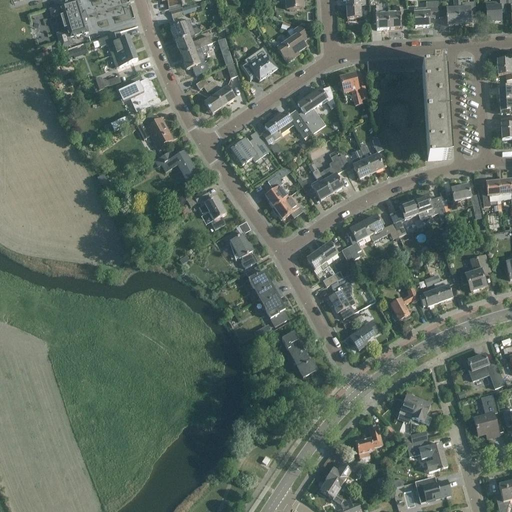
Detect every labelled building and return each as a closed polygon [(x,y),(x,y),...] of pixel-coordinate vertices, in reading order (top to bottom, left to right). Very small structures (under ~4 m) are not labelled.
[(70,4),(68,0),(66,0),(60,2),(61,7),(59,7),(60,8),(49,11),(51,18),(62,15),(67,32),(56,35),(58,42),(69,39),(69,40),(87,34),(83,22),(86,21),(84,14),(81,15),(78,2),(70,4)] [(284,0),(286,10),(303,9),(301,0),(284,0)] [(364,7),(364,6),(363,0),(353,0),(354,5),(346,5),(346,20),(360,19),(360,7),(364,7)] [(446,26),(459,26),(457,0),(452,0),(453,10),(445,11),(446,26)] [(457,0),(459,26),(471,25),(471,24),(477,24),(477,14),(475,14),(474,3),(461,4),(460,0),(457,0)] [(500,23),(499,11),(505,11),(505,6),(504,0),(498,0),(499,3),(485,3),(486,24),(500,23)] [(426,13),(414,14),(415,29),(429,28),(429,20),(434,19),(439,19),(438,9),(438,2),(425,3),(426,5),(426,13)] [(379,16),(378,11),(378,8),(372,8),(373,25),(375,25),(376,31),(388,30),(387,16),(379,16)] [(403,23),(402,9),(396,10),(396,15),(387,16),(388,30),(401,29),(400,24),(403,23)] [(180,11),(170,14),(172,20),(182,16),(180,11)] [(175,44),(189,38),(186,30),(192,28),(190,22),(170,30),(175,44)] [(199,28),(192,31),(194,36),(201,33),(199,28)] [(286,64),(298,56),(297,54),(305,48),(302,44),(307,40),(299,28),(293,32),(296,36),(276,50),(286,64)] [(121,40),(119,34),(104,39),(107,46),(111,45),(120,68),(137,62),(128,38),(121,40)] [(181,58),(206,47),(211,45),(209,38),(191,44),(189,38),(175,44),(181,58)] [(206,47),(181,58),(186,71),(205,64),(202,56),(208,53),(206,47)] [(259,82),(276,71),(262,51),(239,67),(249,82),(256,78),(259,82)] [(432,69),(426,70),(422,70),(427,161),(447,160),(451,159),(445,68),(444,63),(438,64),(437,59),(431,60),(432,69)] [(511,80),(511,61),(496,62),(497,76),(505,76),(505,81),(511,80)] [(233,65),(226,67),(230,80),(237,78),(233,65)] [(358,89),(354,76),(340,79),(344,95),(351,93),(355,106),(361,105),(360,101),(367,99),(364,88),(358,89)] [(99,78),(95,79),(99,91),(103,89),(103,88),(109,86),(109,87),(120,83),(118,77),(107,81),(100,79),(99,78)] [(141,83),(139,78),(116,89),(118,94),(125,90),(135,113),(148,107),(146,103),(155,99),(147,80),(141,83)] [(212,91),(208,85),(204,80),(195,86),(199,91),(203,88),(207,94),(212,91)] [(212,82),(208,85),(212,91),(217,88),(212,82)] [(498,89),(498,101),(511,100),(511,85),(504,86),(504,89),(498,89)] [(299,119),(307,131),(310,134),(311,135),(324,126),(313,110),(327,101),(328,103),(333,100),(329,88),(320,92),(319,90),(297,106),(304,116),(299,119)] [(215,96),(223,108),(234,100),(226,89),(215,96)] [(212,116),(223,108),(215,96),(204,104),(207,109),(203,112),(207,119),(212,115),(212,116)] [(511,100),(498,101),(499,114),(500,114),(500,116),(511,115),(511,100)] [(299,119),(295,112),(290,116),(288,118),(285,114),(264,128),(267,132),(261,136),(268,146),(273,142),(280,137),(280,136),(294,126),(302,139),(310,134),(307,131),(299,119)] [(124,119),(110,125),(113,132),(127,126),(124,119)] [(149,125),(146,119),(134,125),(143,141),(150,138),(156,150),(172,142),(160,120),(149,125)] [(508,126),(500,126),(501,141),(511,140),(511,119),(508,120),(508,126)] [(269,152),(256,134),(251,137),(252,140),(248,143),(246,141),(231,152),(241,166),(251,159),(254,163),(269,152)] [(376,154),(383,151),(378,139),(372,142),(376,154)] [(362,156),(367,154),(364,146),(359,149),(360,152),(362,156)] [(364,162),(362,156),(360,152),(354,154),(356,160),(350,162),(359,181),(371,176),(364,162)] [(197,176),(184,153),(173,159),(170,153),(154,163),(157,169),(160,167),(165,175),(176,168),(185,183),(197,176)] [(344,172),(338,159),(335,153),(329,156),(332,163),(329,165),(331,168),(319,175),(331,196),(342,189),(336,176),(344,172)] [(344,172),(349,169),(343,156),(338,159),(344,172)] [(364,162),(371,176),(383,170),(377,156),(364,162)] [(331,196),(319,175),(317,171),(312,174),(317,182),(310,186),(320,202),(331,196)] [(273,210),(287,199),(288,199),(279,187),(281,185),(275,177),(267,183),(273,191),(264,197),(273,210)] [(305,193),(310,190),(305,181),(299,185),(305,193)] [(510,181),(498,183),(499,196),(500,201),(510,200),(511,206),(511,205),(511,184),(511,185),(510,181)] [(486,195),(482,195),(483,208),(490,207),(489,197),(499,196),(498,183),(485,184),(486,195)] [(470,197),(467,186),(451,190),(453,203),(470,199),(474,216),(480,215),(476,196),(470,197)] [(209,202),(204,193),(193,199),(196,205),(199,204),(201,208),(198,209),(201,215),(208,213),(213,222),(210,224),(214,231),(225,225),(221,218),(225,216),(216,198),(209,202)] [(412,202),(417,216),(419,222),(420,222),(434,217),(438,215),(441,222),(447,220),(442,207),(432,210),(427,197),(412,202)] [(287,199),(273,210),(281,221),(290,215),(293,220),(302,214),(293,201),(290,203),(287,199)] [(404,221),(417,216),(412,202),(399,207),(404,221)] [(381,230),(375,217),(362,224),(368,237),(372,243),(388,234),(391,241),(398,238),(393,225),(381,230)] [(422,228),(420,222),(419,222),(414,224),(416,230),(422,228)] [(393,225),(398,238),(404,235),(399,223),(393,225)] [(349,231),(345,233),(352,246),(356,244),(368,237),(362,224),(349,231)] [(236,232),(222,240),(225,246),(229,244),(233,255),(237,254),(242,262),(240,263),(244,270),(255,264),(250,254),(252,253),(242,236),(240,238),(236,232)] [(317,252),(325,264),(336,256),(328,244),(317,252)] [(352,262),(358,258),(356,254),(360,252),(356,244),(352,246),(345,250),(351,259),(352,262)] [(345,262),(351,259),(345,250),(340,253),(345,262)] [(314,272),(325,264),(317,252),(306,260),(314,272)] [(485,288),(480,271),(488,269),(484,257),(470,261),(473,273),(464,276),(464,277),(460,278),(462,286),(467,284),(469,293),(485,288)] [(258,300),(277,290),(275,286),(270,288),(268,286),(269,285),(263,274),(257,277),(248,282),(258,300)] [(339,274),(334,276),(338,283),(341,281),(342,280),(339,274)] [(334,276),(322,283),(326,289),(330,287),(338,283),(334,276)] [(431,280),(433,286),(439,284),(437,277),(431,280)] [(338,294),(328,300),(336,315),(338,314),(342,320),(353,314),(350,308),(354,306),(346,291),(347,290),(345,286),(347,285),(344,279),(342,280),(341,281),(338,283),(330,287),(333,292),(336,291),(338,294)] [(433,286),(431,280),(424,282),(426,289),(433,286)] [(435,291),(439,304),(452,299),(448,287),(435,291)] [(277,290),(258,300),(274,328),(287,321),(283,312),(284,311),(278,300),(277,301),(275,298),(280,295),(277,290)] [(411,305),(418,302),(413,290),(406,293),(408,298),(400,302),(390,308),(394,315),(390,317),(393,322),(397,320),(398,323),(404,319),(405,321),(409,318),(408,317),(409,317),(403,307),(410,303),(411,305)] [(426,309),(439,304),(435,291),(422,296),(422,298),(419,299),(422,308),(426,307),(426,309)] [(359,314),(341,324),(345,330),(362,320),(359,314)] [(358,352),(367,346),(365,343),(369,341),(369,340),(373,337),(367,327),(349,339),(358,352)] [(309,376),(316,372),(310,362),(308,363),(292,335),(281,341),(286,349),(285,349),(287,352),(289,351),(299,368),(297,369),(302,379),(309,375),(309,376)] [(487,366),(484,356),(467,362),(471,372),(468,373),(472,382),(489,376),(494,390),(503,387),(494,363),(487,366)] [(486,417),(473,421),(477,437),(485,435),(486,438),(490,437),(490,439),(497,437),(492,416),(496,415),(492,397),(482,400),(486,417)] [(406,398),(399,414),(405,416),(405,414),(412,417),(418,402),(406,398)] [(412,417),(411,420),(423,425),(423,426),(427,428),(430,421),(426,419),(430,407),(418,402),(412,417)] [(511,410),(502,413),(506,428),(511,427),(511,428),(511,410)] [(392,442),(397,438),(388,428),(383,432),(392,442)] [(368,458),(368,454),(373,453),(372,450),(381,447),(377,429),(368,431),(370,441),(355,445),(358,457),(359,460),(368,458)] [(411,445),(409,436),(403,433),(398,439),(406,446),(411,445)] [(409,436),(411,445),(426,441),(425,436),(415,438),(409,436)] [(426,441),(411,445),(406,446),(409,458),(419,455),(421,461),(432,458),(434,465),(430,466),(432,473),(447,469),(441,445),(429,448),(427,441),(426,441)] [(251,472),(255,466),(258,462),(250,456),(243,467),(251,472)] [(351,472),(338,464),(333,472),(332,471),(325,481),(327,482),(339,490),(343,493),(347,487),(343,484),(351,472)] [(358,480),(363,475),(358,470),(353,476),(358,480)] [(429,480),(414,484),(418,498),(420,505),(426,503),(449,497),(445,482),(430,486),(429,480)] [(335,496),(339,490),(327,482),(320,493),(332,501),(340,506),(342,510),(337,511),(354,511),(360,510),(357,504),(351,506),(348,499),(343,501),(335,496)] [(505,511),(508,502),(511,501),(511,487),(511,483),(497,487),(500,498),(494,500),(497,511),(505,511)]
